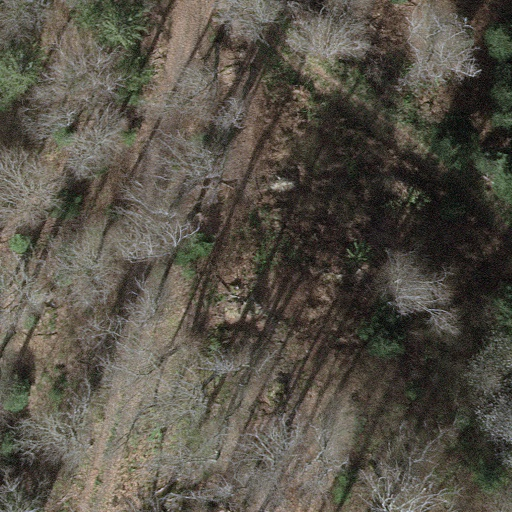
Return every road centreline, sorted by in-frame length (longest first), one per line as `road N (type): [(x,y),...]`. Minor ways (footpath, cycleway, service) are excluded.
road 1 (track): [(187,0),(168,155),(93,511)]
road 2 (track): [(511,234),(245,0)]
